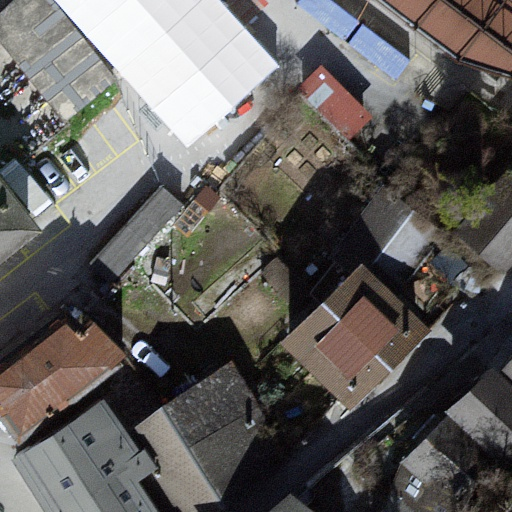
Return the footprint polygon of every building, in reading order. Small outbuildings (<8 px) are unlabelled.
[(233,0),(125,0),(222,112),(284,58),(233,0)] [(511,0),(381,0),(511,101),(511,0)] [(498,266),(511,252),(511,179),(461,230),(498,266)] [(342,232),(404,275),(438,227),(376,184),(342,232)] [(0,185),(0,255),(34,229),(0,185)] [(355,271),(294,335),(354,392),(416,328),(355,271)] [(0,365),(0,405),(18,430),(116,364),(85,331),(75,336),(60,321),(0,365)] [(458,412),(511,466),(511,390),(495,374),(458,412)] [(218,511),(262,483),(198,390),(136,433),(190,511),(218,511)] [(103,399),(19,454),(56,511),(160,511),(141,482),(153,474),(103,399)] [(502,477),(449,425),(417,456),(470,508),(502,477)] [(303,511),(293,500),(277,511),(303,511)]
